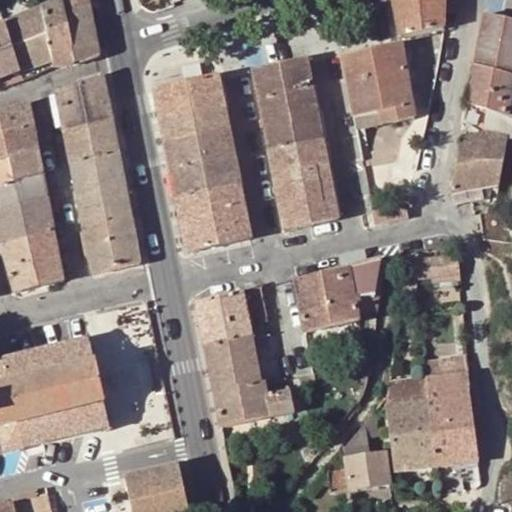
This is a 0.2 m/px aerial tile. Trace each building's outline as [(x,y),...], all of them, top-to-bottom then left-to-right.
[(37,0),(41,10),(63,0),(37,0)] [(63,0),(41,10),(53,62),(55,70),(77,66),(99,56),(87,0),(63,0)] [(399,0),(394,2),(401,39),(446,31),(446,0),(399,0)] [(41,10),(6,25),(24,81),(33,78),(30,71),(53,62),(41,10)] [(511,19),(485,15),(475,66),(511,74),(511,19)] [(24,81),(6,25),(0,27),(0,82),(2,89),(24,81)] [(403,44),(343,57),(355,119),(378,116),(380,128),(415,119),(413,107),(406,65),(403,44)] [(150,64),(155,92),(188,86),(184,67),(174,58),(150,64)] [(253,71),(270,154),(324,142),(309,59),(253,71)] [(440,60),(406,65),(413,107),(431,104),(440,60)] [(511,115),(510,115),(511,103),(511,74),(475,66),(469,104),(490,111),(488,133),(507,137),(511,137),(511,115)] [(58,93),(66,133),(112,121),(104,77),(58,93)] [(188,86),(155,92),(171,173),(235,160),(219,79),(188,86)] [(0,113),(0,137),(34,127),(29,103),(0,113)] [(490,111),(469,104),(463,138),(488,133),(490,111)] [(378,116),(355,119),(358,133),(380,128),(378,116)] [(112,121),(66,133),(72,166),(119,156),(112,121)] [(34,127),(0,137),(0,163),(10,161),(39,153),(34,127)] [(484,186),(501,183),(507,137),(488,133),(463,138),(453,193),(484,186)] [(324,142),(270,154),(285,231),(339,220),(324,142)] [(44,178),(39,153),(10,161),(16,185),(44,178)] [(119,156),(72,166),(79,203),(126,191),(119,156)] [(235,160),(171,173),(176,200),(240,187),(235,160)] [(10,161),(0,163),(0,188),(16,185),(10,161)] [(0,200),(46,189),(44,178),(16,185),(0,188),(0,200)] [(487,200),(484,186),(453,193),(451,205),(487,200)] [(240,187),(176,200),(187,253),(251,240),(240,187)] [(46,189),(0,200),(0,211),(47,197),(46,189)] [(126,191),(79,203),(84,231),(132,220),(126,191)] [(47,197),(0,211),(0,235),(52,223),(47,197)] [(392,209),(376,213),(377,222),(393,219),(392,209)] [(132,220),(84,231),(92,274),(139,262),(132,220)] [(52,223),(0,235),(0,240),(2,247),(55,234),(52,223)] [(64,281),(55,234),(2,247),(14,292),(64,281)] [(408,262),(405,283),(461,276),(460,256),(408,262)] [(295,280),(306,331),(362,320),(361,315),(378,311),(383,261),(295,280)] [(251,326),(269,322),(262,289),(244,293),(251,326)] [(206,349),(253,339),(251,326),(244,293),(197,303),(206,349)] [(262,383),(253,339),(206,349),(215,396),(262,383)] [(91,341),(0,361),(0,428),(6,453),(111,428),(91,341)] [(469,375),(427,380),(430,403),(438,468),(479,463),(469,375)] [(389,385),(388,388),(388,408),(430,403),(427,380),(389,385)] [(215,396),(221,428),(295,413),(290,392),(269,395),(266,382),(262,383),(215,396)] [(430,403),(388,408),(396,473),(438,468),(430,403)] [(376,443),(373,425),(368,431),(365,434),(367,444),(376,443)] [(367,444),(365,434),(363,437),(344,450),(348,472),(328,476),(331,495),(390,485),(385,454),(378,455),(376,443),(367,444)] [(188,511),(178,465),(124,478),(129,499),(132,511),(188,511)] [(14,505),(16,511),(51,511),(50,506),(48,496),(14,503),(14,505)]
